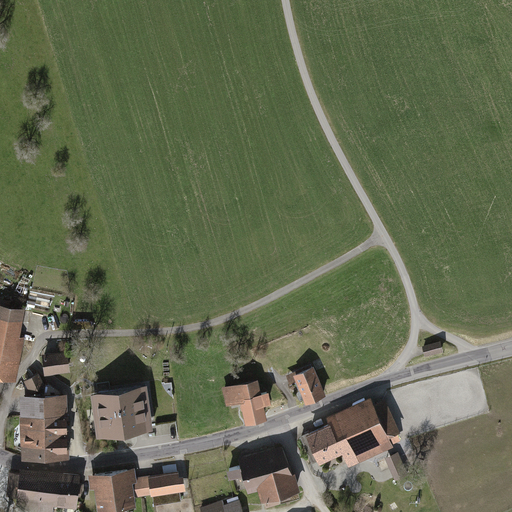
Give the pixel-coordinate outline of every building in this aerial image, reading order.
[(0,373),(9,375),(22,307),(0,302),(0,373)] [(440,341),(424,346),(426,353),(442,348),(440,341)] [(66,349),(43,352),(45,368),(68,366),(66,349)] [(312,365),(296,372),(308,400),(325,393),(312,365)] [(29,391),(43,384),(37,372),(23,379),(29,391)] [(265,416),(255,378),(223,386),(227,401),(243,397),(249,420),(265,416)] [(141,384),(96,390),(102,431),(147,425),(141,384)] [(43,393),(25,394),(26,457),(45,456),(43,393)] [(65,393),(43,393),(45,456),(66,456),(65,393)] [(373,402),(370,396),(327,415),(330,423),(308,433),(319,459),(342,449),(348,463),(391,444),(387,435),(398,430),(384,397),(373,402)] [(294,487),(282,444),(240,456),(249,488),(259,485),(262,497),(294,487)] [(397,452),(387,456),(395,476),(405,472),(397,452)] [(133,467),(96,472),(102,509),(133,504),(131,494),(182,487),(180,476),(178,476),(177,471),(134,477),(133,467)] [(76,502),(79,475),(19,469),(18,475),(10,474),(8,491),(18,492),(15,511),(51,511),(53,500),(76,502)] [(243,511),(239,498),(223,503),(222,499),(201,506),(202,511),(243,511)]
